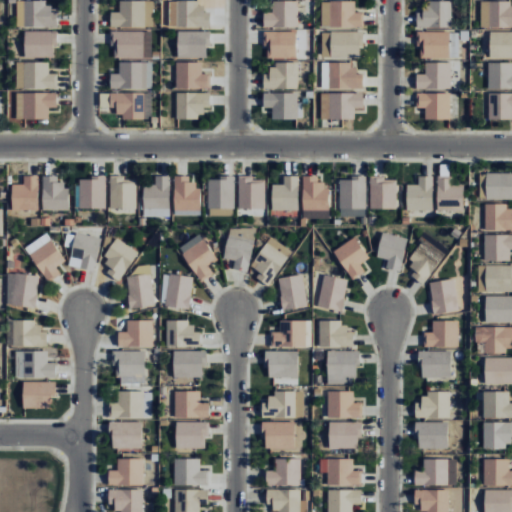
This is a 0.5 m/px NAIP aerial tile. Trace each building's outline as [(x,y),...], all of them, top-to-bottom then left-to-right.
[(152,0),(119,1),(119,12),(110,12),(110,28),(153,27),(152,0)] [(57,28),(57,12),(51,12),(51,2),(18,1),(18,27),(57,28)] [(163,26),(210,27),(210,12),(204,12),(204,2),(164,1),(163,26)] [(298,1),(272,1),(272,12),(263,12),(263,27),(298,27),(298,1)] [(355,1),(321,1),(321,27),(363,27),(363,12),(354,12),(355,1)] [(451,1),(430,1),(430,9),(417,9),(416,27),(451,28),(451,1)] [(511,1),(480,2),(481,28),(511,27),(511,1)] [(53,59),(54,46),(57,46),(57,32),(24,31),(23,58),(53,59)] [(151,31),(110,31),(110,48),(114,48),(114,58),(151,58),(151,31)] [(176,58),(207,58),(207,46),(210,46),(210,31),(177,31),(176,58)] [(296,32),(264,31),(263,46),(267,46),(267,58),(296,58),(296,32)] [(363,31),(321,32),(322,58),(360,58),(359,47),(363,47),(363,31)] [(511,31),(489,32),(490,59),(511,58),(511,31)] [(420,58),(458,58),(459,32),(417,32),(417,47),(420,47),(420,58)] [(49,62),(16,62),(16,89),(57,88),(57,73),(49,73),(49,62)] [(152,62),(118,62),(118,73),(110,73),(110,89),(152,88),(152,62)] [(202,62),(176,62),(176,88),(210,89),(210,73),(202,73),(202,62)] [(451,62),(425,62),(425,74),(416,74),(416,89),(450,90),(451,62)] [(511,62),(488,62),(488,89),(511,89),(511,62)] [(298,63),(269,63),(269,74),(263,74),(263,88),(298,89),(298,63)] [(363,88),(363,74),(357,74),(357,63),(321,64),(322,89),(363,88)] [(49,118),(49,108),(57,108),(56,92),(15,93),(16,119),(49,118)] [(210,108),(209,92),(176,93),(176,118),(204,118),(204,108),(210,108)] [(151,120),(151,93),(110,93),(110,113),(121,113),(121,119),(151,120)] [(297,93),(263,93),(263,108),(272,108),(271,119),(302,119),(302,102),(297,102),(297,93)] [(363,93),(320,93),(320,119),(354,119),(354,108),(363,108),(363,93)] [(450,93),(416,93),(416,108),(424,108),(425,120),(450,120),(450,93)] [(511,119),(511,93),(488,93),(488,119),(511,119)] [(511,172),(486,173),(486,200),(511,199),(511,172)] [(37,210),(38,176),(23,175),(23,184),(11,184),(10,209),(37,210)] [(42,210),(69,211),(69,188),(62,188),(62,176),(43,175),(42,210)] [(143,217),(170,217),(170,176),(155,175),(155,186),(143,185),(143,217)] [(79,179),(79,208),(106,209),(106,176),(90,176),(90,180),(79,179)] [(174,211),(199,211),(199,182),(189,182),(189,176),(174,176),(174,211)] [(265,180),(253,180),(253,176),(239,176),(239,208),(265,209),(265,180)] [(271,211),(298,211),(298,176),(283,176),(283,184),(272,184),(271,211)] [(303,211),(328,210),(328,182),(318,182),(318,176),(302,176),(303,211)] [(366,176),(350,176),(350,180),(339,180),(339,217),(366,216),(366,176)] [(397,180),(385,179),(385,176),(370,176),(370,209),(396,209),(397,180)] [(433,176),(418,176),(418,185),(407,184),(406,210),(432,211),(433,176)] [(464,185),(452,185),(452,177),(438,176),(437,211),(463,211),(464,185)] [(136,209),(137,178),(110,177),(110,208),(136,209)] [(208,216),(234,216),(234,178),(208,178),(208,216)] [(511,205),(485,205),(485,231),(511,230),(511,205)] [(232,270),(248,273),(256,230),(230,225),(224,259),(234,261),(232,270)] [(411,276),(423,285),(448,249),(424,231),(417,240),(422,243),(406,265),(414,271),(411,276)] [(94,271),(101,238),(76,232),(69,265),(94,271)] [(400,271),(408,238),(382,232),(376,257),(387,260),(385,268),(400,271)] [(24,248),(49,283),(61,274),(56,267),(66,260),(45,233),(24,248)] [(213,274),(208,266),(218,260),(200,233),(178,248),(201,282),(213,274)] [(511,234),(484,235),(484,261),(510,261),(510,250),(511,249),(511,234)] [(251,267),(255,269),(252,276),(270,286),(291,250),(269,237),(251,267)] [(364,272),(359,263),(368,259),(356,237),(333,250),(350,280),(364,272)] [(121,282),(137,249),(114,239),(102,263),(110,267),(106,274),(121,282)] [(153,307),(151,265),(134,266),(134,276),(127,276),(129,308),(153,307)] [(478,292),(511,292),(511,265),(478,265),(478,292)] [(159,305),(188,310),(193,278),(164,273),(159,305)] [(38,275),(14,274),(12,306),(36,308),(38,275)] [(302,274),(278,278),(283,311),(307,307),(302,274)] [(341,312),(348,280),(324,274),(316,306),(341,312)] [(428,283),(434,315),(459,311),(453,278),(428,283)] [(511,296),(486,296),(485,323),(511,323),(511,296)] [(152,321),(126,320),(126,332),(118,332),(118,347),(152,347),(152,321)] [(311,347),(311,320),(280,320),(280,332),(270,332),(270,347),(311,347)] [(458,320),(432,320),(432,333),(424,333),(424,347),(458,348),(458,320)] [(12,347),(47,348),(47,332),(41,332),(41,322),(12,321),(12,347)] [(166,322),(166,348),(200,347),(200,331),(195,331),(195,321),(166,322)] [(318,347),(353,348),(353,332),(347,332),(347,322),(319,321),(318,347)] [(511,327),(484,327),(484,352),(511,353),(511,351),(511,327)] [(55,378),(56,363),(47,363),(48,352),(15,351),(15,378),(55,378)] [(144,351),(115,351),(115,384),(145,384),(144,351)] [(206,351),(173,351),(173,378),(203,377),(203,366),(206,366),(206,351)] [(297,351),(266,351),(266,377),(297,378),(297,351)] [(358,351),(327,351),(327,384),(352,384),(352,376),(359,376),(358,351)] [(451,377),(450,351),(420,351),(420,378),(451,377)] [(511,357),(485,358),(485,385),(511,384),(511,357)] [(54,382),(23,382),(22,408),(54,409),(54,382)] [(151,418),(152,392),(117,391),(117,403),(109,403),(109,418),(151,418)] [(175,418),(208,418),(209,402),(200,402),(200,391),(175,391),(175,418)] [(327,418),(361,418),(362,403),(354,403),(354,391),(327,391),(327,418)] [(509,392),(483,391),(483,418),(511,418),(511,402),(509,403),(509,392)] [(304,419),(304,393),(268,392),(268,403),(262,403),(262,418),(304,419)] [(450,393),(421,393),(421,403),(415,403),(414,418),(450,418),(450,393)] [(142,448),(141,421),(110,422),(110,449),(142,448)] [(205,449),(205,437),(209,437),(208,421),(176,422),(176,449),(205,449)] [(328,422),(329,449),(358,448),(358,437),(362,437),(362,421),(328,422)] [(295,422),(262,422),(262,436),(265,436),(265,448),(294,448),(295,422)] [(447,422),(417,422),(416,449),(447,449),(447,422)] [(483,447),(511,448),(511,437),(511,422),(483,422),(483,447)] [(300,458),(274,459),(274,470),(265,471),(266,486),(300,485),(300,458)] [(143,459),(117,459),(117,471),(108,470),(108,485),(143,486),(143,459)] [(200,459),(174,459),(173,485),(208,486),(209,470),(200,470),(200,459)] [(353,459),(319,459),(320,473),(327,473),(327,486),(362,486),(362,471),(353,471),(353,459)] [(457,485),(456,459),(423,459),(423,471),(414,471),(415,486),(457,485)] [(509,460),(484,459),(484,486),(511,486),(511,470),(509,471),(509,460)] [(142,511),(142,489),(108,490),(108,504),(114,504),(114,511),(142,511)] [(208,490),(175,489),(174,511),(199,511),(200,505),(208,505),(208,490)] [(307,511),(307,489),(266,490),(266,510),(278,510),(278,511),(307,511)] [(511,511),(511,489),(484,490),(484,511),(511,511)] [(361,490),(327,490),(327,511),(352,511),(353,504),(361,504),(361,490)] [(448,511),(449,490),(415,490),(414,505),(421,505),(420,511),(448,511)]
